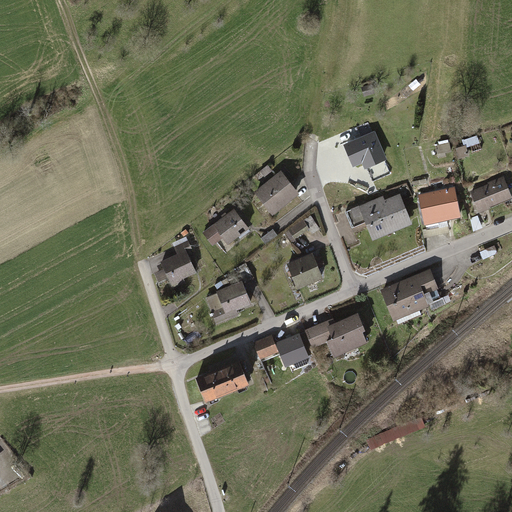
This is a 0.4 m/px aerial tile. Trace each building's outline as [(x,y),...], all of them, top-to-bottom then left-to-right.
[(468,147),(481,142),(479,135),(465,140),(468,147)] [(374,136),(348,146),(354,163),(364,159),(373,180),(389,173),(374,136)] [(451,142),(438,144),(440,154),(452,152),(451,142)] [(298,193),(283,172),(258,191),(274,211),(298,193)] [(511,196),(511,195),(505,178),(473,191),(480,209),(511,196)] [(457,188),(421,195),(428,228),(449,223),(448,217),(463,214),(457,188)] [(374,237),(412,221),(401,195),(386,201),(384,196),(347,212),(354,227),(367,221),(374,237)] [(250,229),(235,209),(204,232),(213,244),(224,236),(230,244),(250,229)] [(311,215),(292,229),(297,236),(309,228),(313,233),(320,227),(311,215)] [(279,233),(274,227),(262,237),(267,243),(279,233)] [(173,245),(178,256),(163,263),(174,288),(187,282),(184,278),(196,272),(185,249),(192,246),(188,238),(173,245)] [(495,245),(480,252),(484,259),(498,253),(495,245)] [(324,276),(315,254),(290,264),(299,287),(324,276)] [(246,261),(238,266),(245,280),(254,275),(246,261)] [(441,288),(434,271),(386,290),(399,322),(423,312),(421,308),(430,304),(426,294),(441,288)] [(239,308),(252,302),(244,282),(208,296),(219,321),(241,312),(239,308)] [(335,353),(369,338),(358,314),(334,325),(331,319),(307,330),(314,345),(329,339),(335,353)] [(296,333),(272,343),(274,349),(282,366),(305,356),(296,333)] [(272,343),(268,335),(251,342),(257,356),(274,349),(272,343)] [(251,383),(241,360),(198,378),(207,401),(251,383)] [(423,415),(369,439),(373,449),(427,425),(423,415)]
